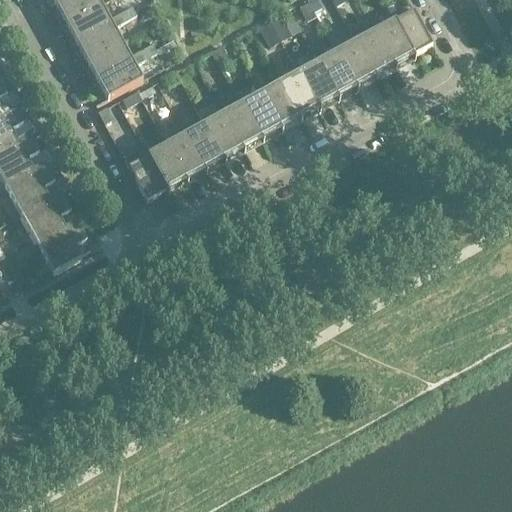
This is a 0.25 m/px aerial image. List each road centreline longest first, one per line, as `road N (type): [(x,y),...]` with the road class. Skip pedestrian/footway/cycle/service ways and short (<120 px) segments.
road 1 (residential): [(150,255),(475,78),(433,0)]
road 2 (residential): [(150,255),(18,31)]
road 3 (residential): [(0,339),(150,255)]
